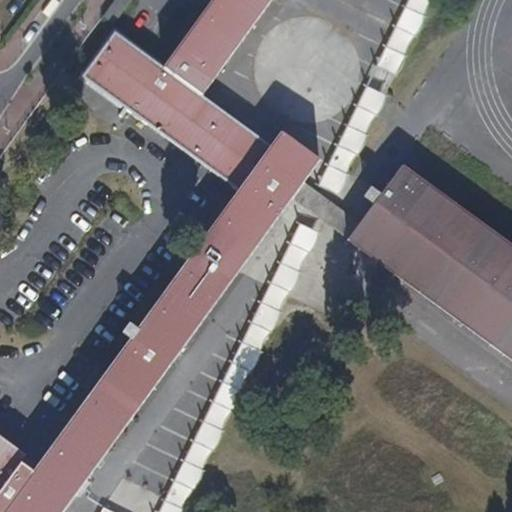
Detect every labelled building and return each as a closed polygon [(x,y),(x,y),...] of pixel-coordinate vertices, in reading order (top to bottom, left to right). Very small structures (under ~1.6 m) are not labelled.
[(59,511),(291,196),(302,180),(316,161),(317,162),(317,160),(318,160),(280,132),(279,133),(279,135),(272,146),(202,95),(204,94),(202,93),(269,0),(213,0),(165,67),(164,66),(163,67),(145,54),(143,58),(116,38),(89,75),(128,103),(119,114),(121,116),(127,108),(148,123),(153,117),(236,177),(231,184),(239,191),(137,330),(131,338),(33,472),(21,463),(24,459),(23,458),(25,455),(0,436),(0,511),(59,511)] [(339,193),(387,94),(394,79),(432,0),(405,0),(316,184),(339,193)] [(148,123),(231,184),(236,177),(153,117),(148,123)] [(360,223),(348,239),(347,240),(349,241),(350,240),(511,358),(511,249),(403,169),(403,168),(402,166),(360,223)] [(348,239),(360,223),(302,180),(291,196),(348,239)] [(322,234),(300,224),(160,511),(187,511),(188,511),(291,299),(309,260),(322,234)] [(131,338),(137,330),(128,325),(121,334),(131,338)]
